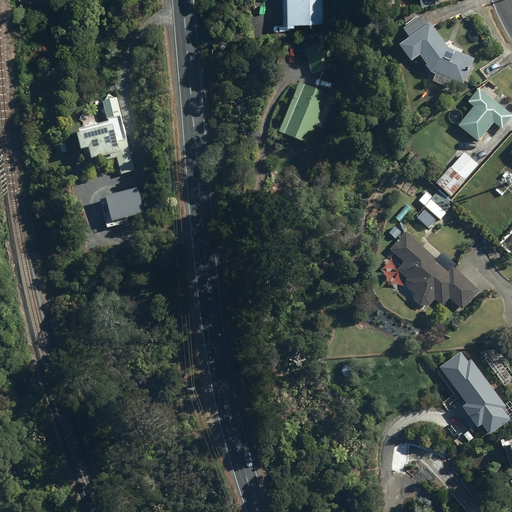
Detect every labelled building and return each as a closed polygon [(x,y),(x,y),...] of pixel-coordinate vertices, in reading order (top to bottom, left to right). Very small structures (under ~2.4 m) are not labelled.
[(287,25),(287,28),(294,28),(294,25),(324,25),(323,0),(283,0),(284,25),(287,25)] [(434,75),(435,74),(437,74),(434,84),(450,90),(453,81),(465,86),(476,61),(450,50),(431,25),(429,26),(423,17),(405,31),(411,40),(401,48),(413,64),(422,58),(428,67),(427,68),(432,74),(434,75)] [(304,50),(313,75),(337,67),(329,41),(304,50)] [(279,134),(309,147),(329,96),(300,84),(279,134)] [(457,127),(477,143),(493,123),(501,130),(511,116),(478,89),(467,103),(472,107),(457,127)] [(117,159),(122,177),(136,173),(122,120),(123,120),(118,100),(104,104),(109,125),(80,133),(81,139),(79,139),(83,156),(90,154),(93,165),(117,159)] [(463,153),(435,184),(449,197),(478,165),(463,153)] [(113,198),(120,221),(146,214),(139,190),(113,198)] [(418,201),(439,220),(444,213),(430,200),(432,198),(426,193),(418,201)] [(448,298),(462,310),(479,291),(452,267),(449,271),(404,233),(389,250),(403,262),(396,270),(406,280),(405,281),(405,287),(412,293),(413,301),(419,306),(428,306),(434,300),(442,306),(448,298)] [(458,354),(437,369),(460,402),(454,407),(471,431),(478,426),(485,437),(508,421),(500,410),(502,409),(468,361),(465,364),(458,354)]
